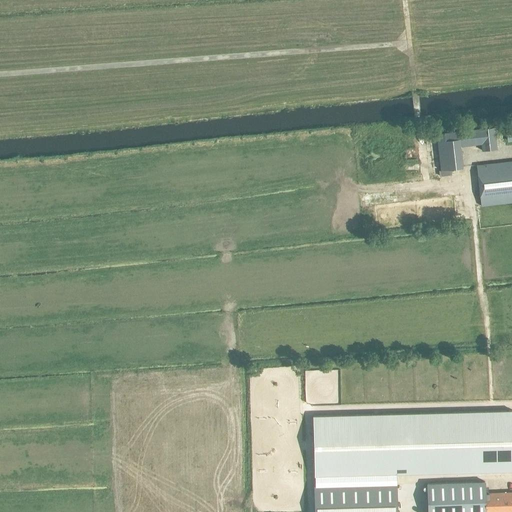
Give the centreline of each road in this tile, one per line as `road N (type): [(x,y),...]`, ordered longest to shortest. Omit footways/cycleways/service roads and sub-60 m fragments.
road 1 (track): [(0,74),(407,42)]
road 2 (track): [(407,42),(433,174),(469,181),(470,163),(511,155)]
